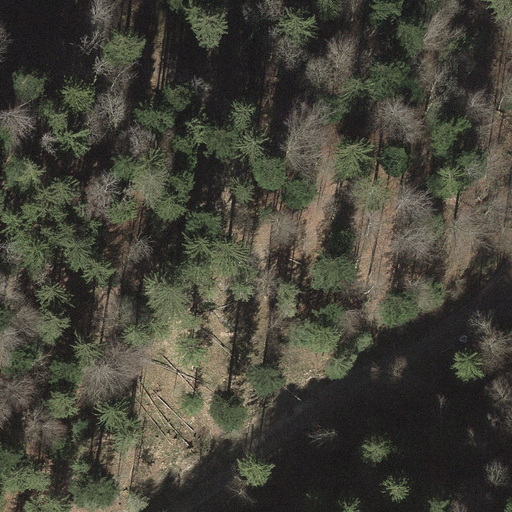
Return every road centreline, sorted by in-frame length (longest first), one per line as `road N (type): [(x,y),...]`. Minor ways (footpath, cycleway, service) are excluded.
road 1 (track): [(511,291),(181,511)]
road 2 (track): [(0,426),(179,238)]
